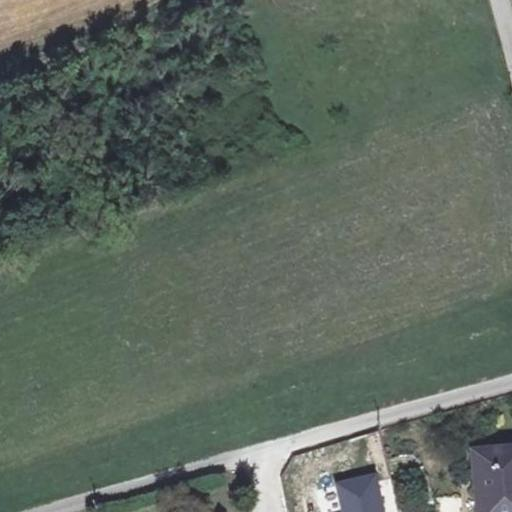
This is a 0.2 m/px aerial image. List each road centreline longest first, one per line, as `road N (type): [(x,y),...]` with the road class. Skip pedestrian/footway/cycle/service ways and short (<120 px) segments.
road 1 (residential): [(511,385),(49,511)]
road 2 (track): [(175,0),(100,40),(0,73)]
